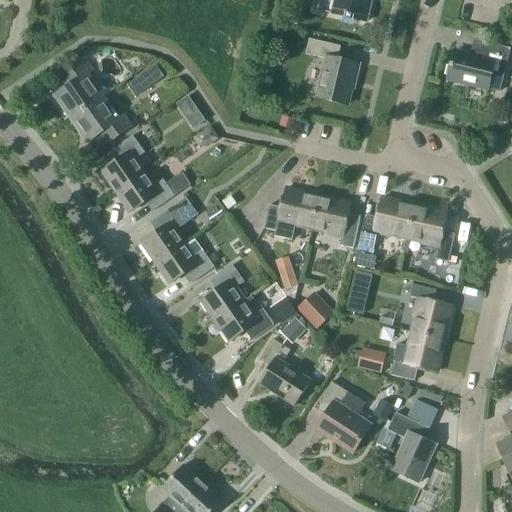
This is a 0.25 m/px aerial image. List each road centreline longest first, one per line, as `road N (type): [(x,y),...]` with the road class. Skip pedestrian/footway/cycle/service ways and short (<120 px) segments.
road 1 (tertiary): [(0,120),(180,371),(277,469),(336,511)]
road 2 (residential): [(464,511),(469,399),(506,261)]
road 3 (residential): [(393,169),(433,0)]
road 4 (residential): [(506,261),(494,224),(466,185),(393,169)]
